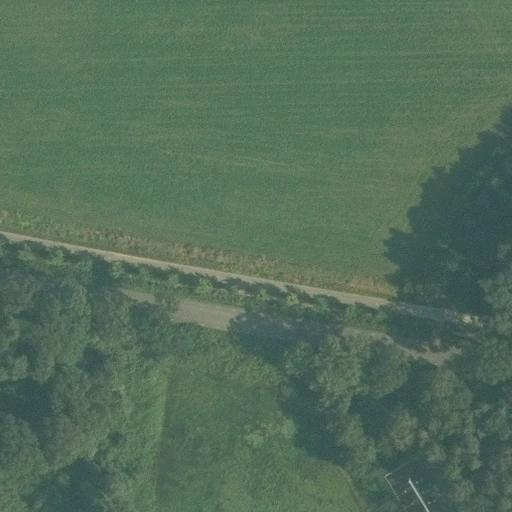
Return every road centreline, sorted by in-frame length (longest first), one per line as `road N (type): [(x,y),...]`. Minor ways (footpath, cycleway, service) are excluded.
road 1 (secondary): [(0,279),(511,369)]
road 2 (track): [(441,315),(473,229),(511,174)]
